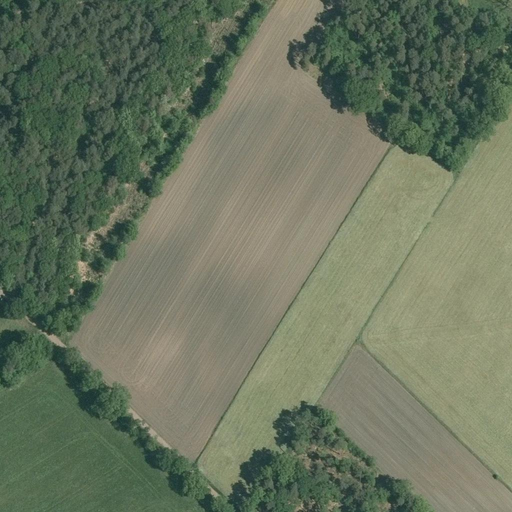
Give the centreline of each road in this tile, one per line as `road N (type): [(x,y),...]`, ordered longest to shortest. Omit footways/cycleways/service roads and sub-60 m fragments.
road 1 (track): [(221,0),(80,246),(17,305)]
road 2 (track): [(0,288),(230,511)]
